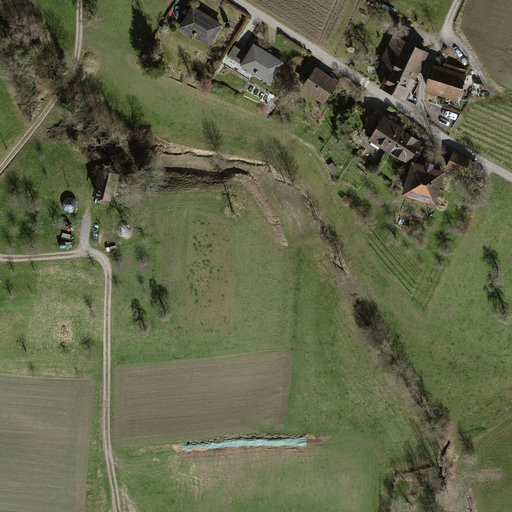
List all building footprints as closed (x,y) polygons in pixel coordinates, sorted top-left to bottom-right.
[(193,9),(181,29),(209,46),(220,27),(193,9)] [(403,75),(414,81),(427,54),(394,38),(382,63),(392,68),(382,88),(394,94),(403,75)] [(241,65),(240,67),(270,85),(284,63),(253,44),(247,54),(241,65)] [(228,57),(241,65),(247,54),(234,46),(228,57)] [(433,69),(426,91),(456,100),(465,72),(445,66),(443,72),(433,69)] [(315,68),(300,90),(323,105),(338,83),(315,68)] [(405,99),(414,81),(403,75),(394,94),(405,99)] [(391,152),(404,132),(384,120),(371,139),(391,152)] [(421,143),(404,132),(391,152),(408,163),(421,143)] [(454,152),(445,170),(462,177),(470,159),(454,152)] [(334,161),(327,166),(333,175),(340,170),(334,161)] [(414,164),(405,194),(435,203),(444,173),(414,164)] [(100,167),(94,194),(110,198),(116,170),(100,167)]
